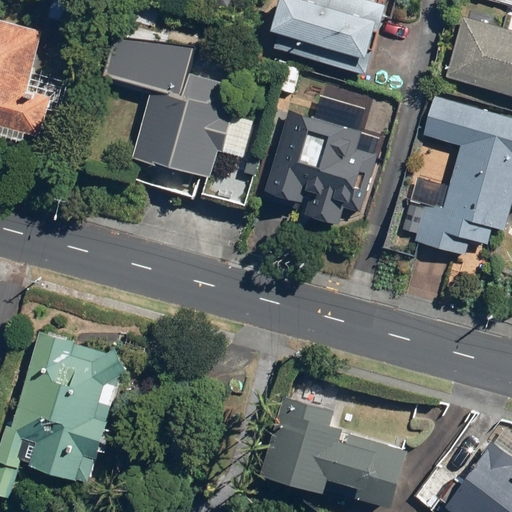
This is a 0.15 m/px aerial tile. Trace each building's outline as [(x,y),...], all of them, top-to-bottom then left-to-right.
[(91,0),(57,0),(53,18),(84,27),(91,0)] [(392,8),(365,0),(288,0),(274,47),(370,77),(392,8)] [(511,31),(465,17),(447,75),(511,94),(511,31)] [(43,33),(0,20),(0,124),(45,136),(55,99),(27,91),(43,33)] [(120,28),(106,84),(154,96),(137,161),(222,183),(246,88),(191,73),(198,48),(120,28)] [(511,119),(439,100),(429,138),(466,148),(454,195),(425,188),(411,239),(505,263),(511,235),(511,119)] [(385,140),(290,110),(262,198),(358,228),(385,140)] [(0,450),(0,490),(16,495),(25,466),(92,485),(98,465),(103,466),(135,355),(35,327),(0,450)] [(264,492),(291,497),(293,485),(399,505),(410,444),(339,431),(344,405),(282,393),(264,492)] [(511,511),(511,452),(496,440),(446,506),(454,511),(511,511)]
